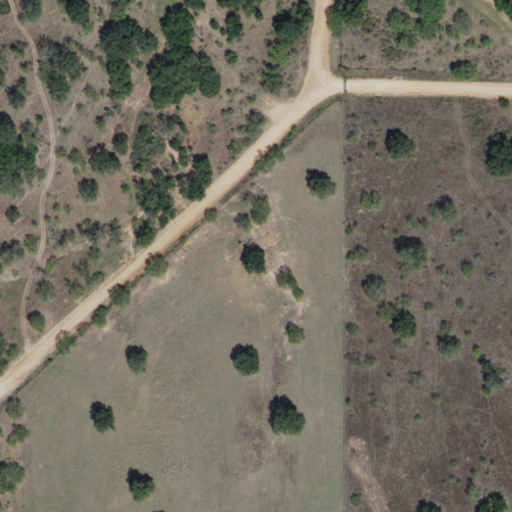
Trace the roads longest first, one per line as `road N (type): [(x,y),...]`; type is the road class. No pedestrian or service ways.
road 1 (residential): [(321,95),(0,390)]
road 2 (residential): [(511,92),(351,88),(321,95)]
